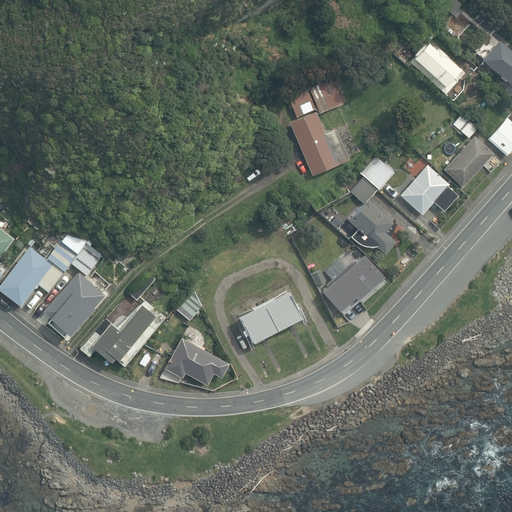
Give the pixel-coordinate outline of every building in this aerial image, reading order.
[(449,0),(441,8),(449,16),(460,5),(455,0),(449,0)] [(447,21),(438,31),(453,45),(462,34),(447,21)] [(496,85),(511,99),(511,52),(499,40),(481,60),(503,80),(501,82),(500,81),(496,85)] [(408,62),(445,94),(461,76),(424,43),(408,62)] [(402,54),(398,58),(404,63),(408,59),(402,54)] [(309,88),(319,113),(342,103),(332,78),(309,88)] [(288,98),(296,117),(316,108),(308,90),(288,98)] [(324,134),(315,112),(289,122),(311,175),(348,160),(335,129),(324,134)] [(453,125),(468,138),(476,128),(460,115),(453,125)] [(489,139),(507,154),(511,147),(511,126),(510,125),(511,122),(507,118),(489,139)] [(443,169),(462,186),(493,154),(473,136),(443,169)] [(378,166),(383,173),(393,166),(389,159),(378,166)] [(443,211),(457,195),(447,186),(448,184),(426,164),(399,195),(421,214),(433,201),(443,211)] [(369,179),(381,190),(388,182),(376,171),(369,179)] [(377,246),(384,254),(396,242),(390,236),(392,232),(394,227),(394,221),(394,219),(391,221),(367,199),(377,190),(362,177),(350,192),(362,203),(347,220),(357,229),(350,237),(355,241),(361,245),(367,247),(373,247),(377,246)] [(312,228),(323,219),(316,210),(301,222),(304,226),(308,223),(312,228)] [(0,257),(14,239),(0,228),(0,257)] [(0,283),(0,291),(20,306),(34,288),(36,289),(39,285),(48,293),(71,263),(87,275),(92,268),(97,272),(107,258),(91,246),(93,243),(89,239),(88,241),(86,240),(66,235),(63,240),(62,238),(47,259),(29,246),(0,283)] [(38,250),(46,256),(49,252),(41,245),(38,250)] [(322,277),(341,299),(374,272),(355,249),(322,277)] [(65,324),(73,331),(105,295),(79,271),(43,311),(62,328),(65,324)] [(129,292),(137,300),(155,279),(147,272),(129,292)] [(175,308),(190,320),(202,305),(192,287),(175,308)] [(248,333),(252,341),(301,317),(297,308),(300,307),(297,301),(294,303),(288,291),(239,316),(245,328),(241,330),(244,335),(248,333)] [(114,357),(124,365),(165,316),(144,299),(118,326),(111,321),(110,322),(105,318),(99,325),(80,349),(89,356),(95,349),(111,362),(114,357)] [(185,372),(207,384),(213,373),(221,377),(228,363),(182,337),(165,368),(182,378),(185,372)]
